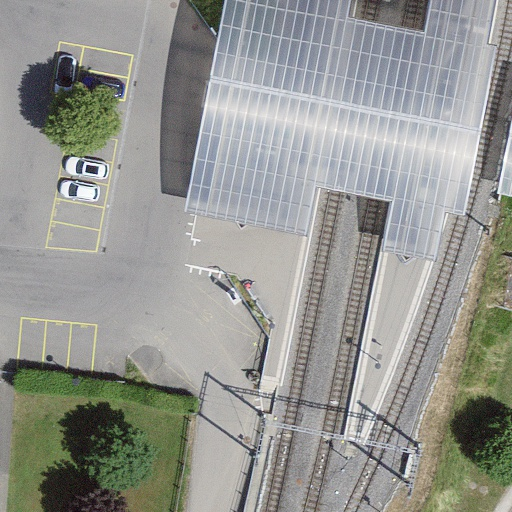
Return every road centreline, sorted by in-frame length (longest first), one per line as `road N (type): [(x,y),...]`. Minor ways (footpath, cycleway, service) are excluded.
road 1 (residential): [(145,300),(169,73),(162,40)]
road 2 (unclassified): [(210,511),(228,425),(228,361),(183,319),(145,300)]
road 3 (residential): [(0,275),(145,300)]
